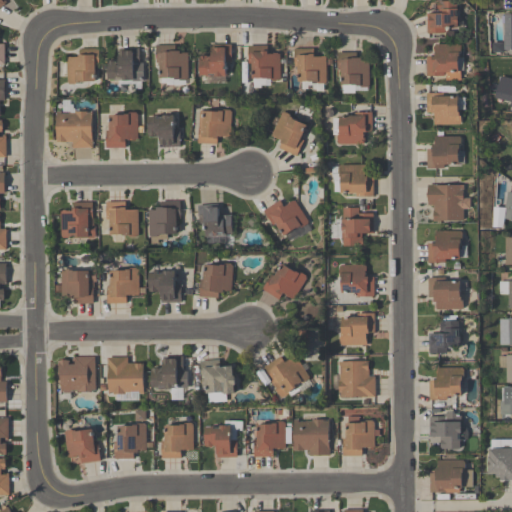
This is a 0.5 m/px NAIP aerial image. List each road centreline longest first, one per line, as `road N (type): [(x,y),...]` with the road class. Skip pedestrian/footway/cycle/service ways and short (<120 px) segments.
road 1 (residential): [(401,44),(402,511)]
road 2 (residential): [(44,33),(40,492)]
road 3 (residential): [(44,33),(208,19),(374,26),(401,44)]
road 4 (residential): [(40,492),(402,488)]
road 5 (residential): [(251,330),(0,334)]
road 6 (residential): [(40,181),(246,179)]
